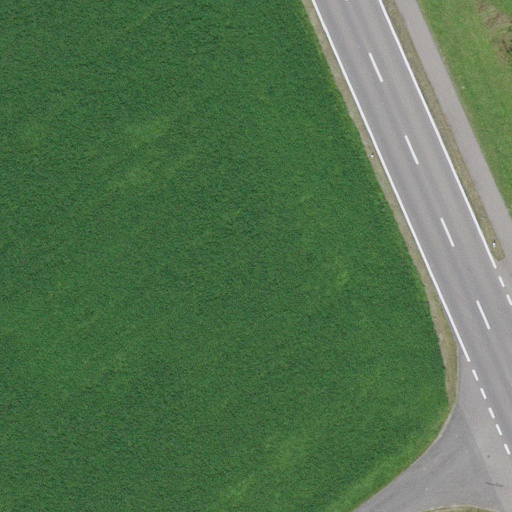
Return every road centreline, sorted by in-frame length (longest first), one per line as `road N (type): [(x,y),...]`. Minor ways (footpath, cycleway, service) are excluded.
road 1 (primary): [(511,376),(349,0)]
road 2 (track): [(511,407),(371,511)]
